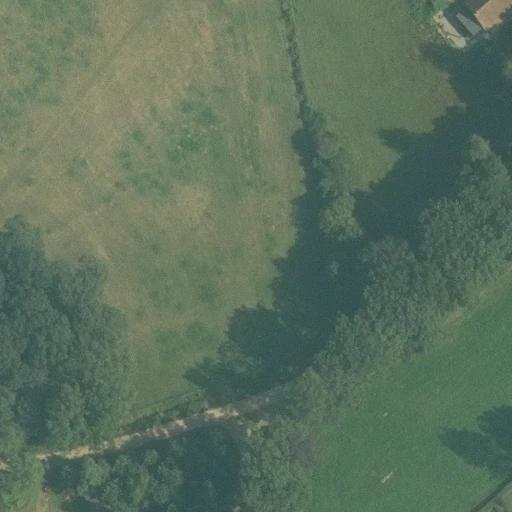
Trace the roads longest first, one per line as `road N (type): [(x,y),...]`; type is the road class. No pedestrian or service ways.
road 1 (unclassified): [(240,511),(253,444),(272,414),(511,188)]
road 2 (track): [(306,382),(93,455),(0,465)]
